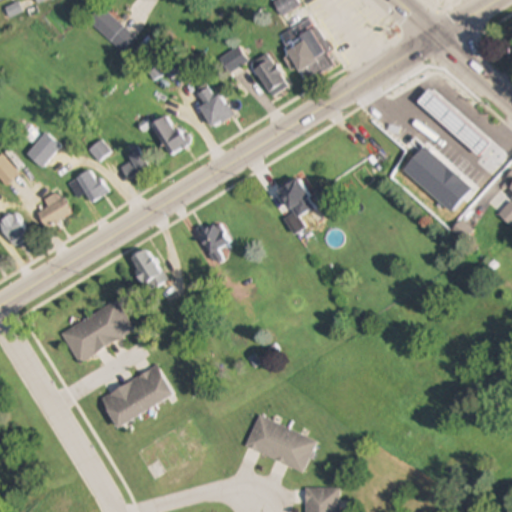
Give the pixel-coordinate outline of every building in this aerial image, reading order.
[(283,18),(301,7),(297,0),(280,0),(274,4),(283,18)] [(136,36),(102,8),(90,22),(124,50),(136,36)] [(286,53),(301,73),(319,60),(304,39),(286,53)] [(249,62),(240,47),(219,60),(229,75),(249,62)] [(253,65),(270,94),(287,83),(270,55),(253,65)] [(232,116),(212,86),(199,95),(205,104),(200,107),(214,128),(232,116)] [(394,131),(406,150),(437,130),(425,111),(394,131)] [(168,115),(151,125),(170,155),(187,145),(168,115)] [(62,146),(47,133),(28,154),(43,168),(62,146)] [(119,165),(129,180),(150,167),(140,152),(119,165)] [(72,186),(95,206),(110,189),(87,169),(72,186)] [(278,189),(296,219),(316,207),(298,178),(278,189)] [(39,213),(48,228),(72,215),(59,192),(45,200),(49,207),(39,213)] [(511,226),(511,202),(500,213),(511,227),(511,226)] [(33,237),(15,212),(0,222),(0,224),(16,248),(33,237)] [(210,254),(231,244),(220,221),(199,232),(210,254)] [(167,281),(149,247),(130,257),(148,291),(167,281)] [(62,333),(79,363),(136,332),(119,301),(62,333)] [(101,398),(117,427),(176,396),(161,367),(101,398)] [(246,448),(305,473),(318,441),(259,416),(246,448)] [(340,511),(341,489),(306,489),(306,511),(340,511)]
